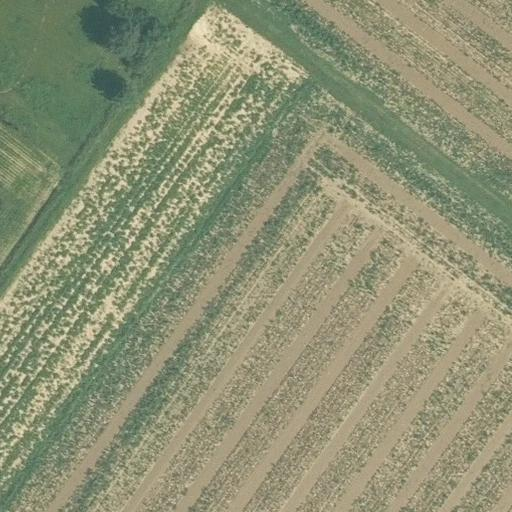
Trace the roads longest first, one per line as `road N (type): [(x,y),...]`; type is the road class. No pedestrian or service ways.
road 1 (track): [(0,313),(223,0)]
road 2 (track): [(223,0),(511,222)]
